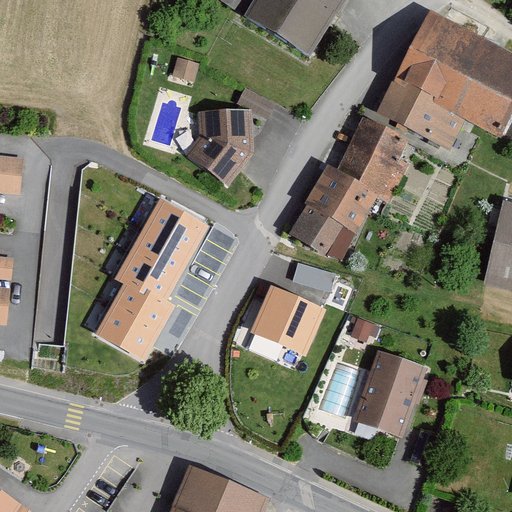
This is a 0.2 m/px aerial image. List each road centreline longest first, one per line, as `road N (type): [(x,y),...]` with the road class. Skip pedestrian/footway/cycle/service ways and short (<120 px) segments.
road 1 (residential): [(432,0),(376,51),(328,114),(207,342)]
road 2 (residential): [(207,342),(117,425)]
road 3 (tertiary): [(117,425),(0,398)]
road 4 (tertiary): [(339,511),(231,459)]
